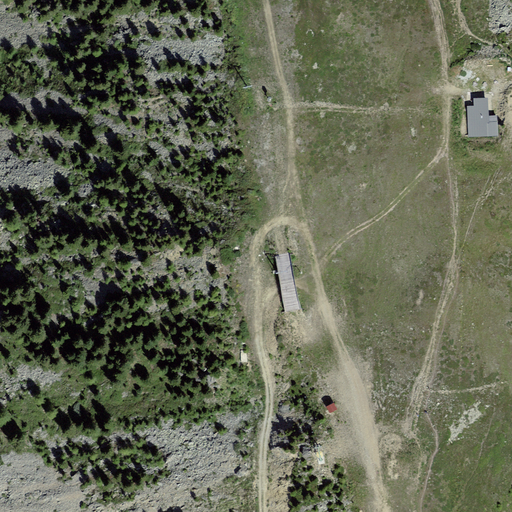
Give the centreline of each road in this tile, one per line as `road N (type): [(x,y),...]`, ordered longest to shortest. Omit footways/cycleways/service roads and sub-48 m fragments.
road 1 (track): [(264,511),(267,373),(255,263),(260,239),(281,219),(307,233),(381,511)]
road 2 (track): [(443,148),(386,210),(345,236),(316,276),(261,291)]
road 3 (track): [(307,233),(267,0)]
